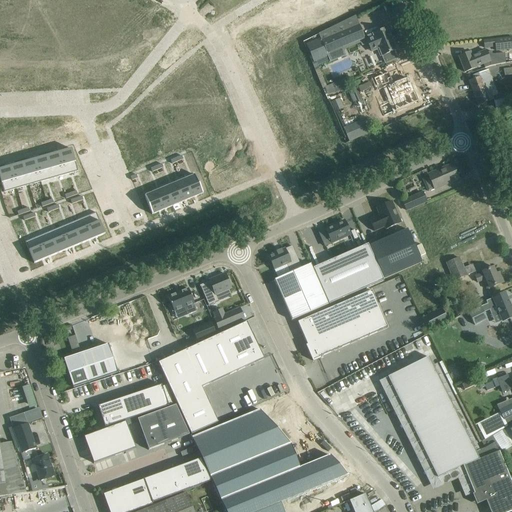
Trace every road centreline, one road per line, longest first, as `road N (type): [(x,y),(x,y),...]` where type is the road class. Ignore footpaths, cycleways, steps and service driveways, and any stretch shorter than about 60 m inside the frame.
road 1 (unclassified): [(402,511),(308,400),(235,246)]
road 2 (unclassified): [(26,335),(235,246)]
road 3 (residential): [(296,219),(228,67),(193,18)]
road 4 (unclassified): [(296,219),(464,142)]
road 5 (unclassified): [(79,487),(26,335)]
road 6 (residential): [(464,142),(404,0)]
road 7 (residential): [(83,111),(118,101),(193,18)]
road 8 (residential): [(133,235),(83,111)]
road 9 (residential): [(511,254),(464,142)]
